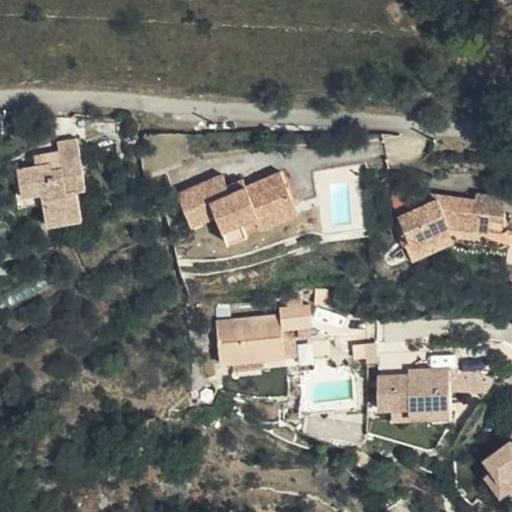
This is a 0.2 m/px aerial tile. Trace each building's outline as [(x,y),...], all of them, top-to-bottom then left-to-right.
[(62,125),(63,134),(66,150),(58,152),(56,146),(41,149),(17,153),(22,190),(47,186),(52,211),(87,203),(82,174),(91,172),(81,121),(62,125)] [(66,150),(63,134),(39,138),(41,149),(56,146),(58,152),(66,150)] [(233,211),(247,207),(246,206),(297,186),(284,154),(249,168),(232,175),(229,168),(225,158),(204,166),(217,197),(224,214),(233,211)] [(232,175),(249,168),(247,162),(229,168),(232,175)] [(192,207),(217,197),(204,166),(180,175),(192,207)] [(481,197),(481,204),(497,207),(501,181),(470,176),(469,185),(425,176),(423,187),(394,198),(402,225),(442,208),(465,212),(468,196),(481,197)] [(260,203),(300,197),(297,186),(246,206),(247,207),(260,203)] [(479,214),(481,204),(481,197),(468,196),(465,212),(479,214)] [(251,218),(300,197),(260,203),(247,207),(251,218)] [(251,218),(247,207),(233,211),(224,214),(229,227),(251,218)] [(442,208),(402,225),(399,226),(404,238),(448,222),(442,208)] [(275,309),(214,317),(219,361),(231,359),(260,355),(280,352),(277,325),(309,321),(306,296),(274,300),(275,309)] [(426,398),(426,408),(453,408),(448,343),(376,345),(379,400),(409,399),(426,398)] [(231,359),(232,367),(261,363),(260,355),(231,359)] [(409,409),(426,408),(426,398),(409,399),(409,409)] [(511,432),(488,451),(495,461),(511,481),(511,432)] [(511,481),(495,461),(486,469),(503,490),(511,481)]
